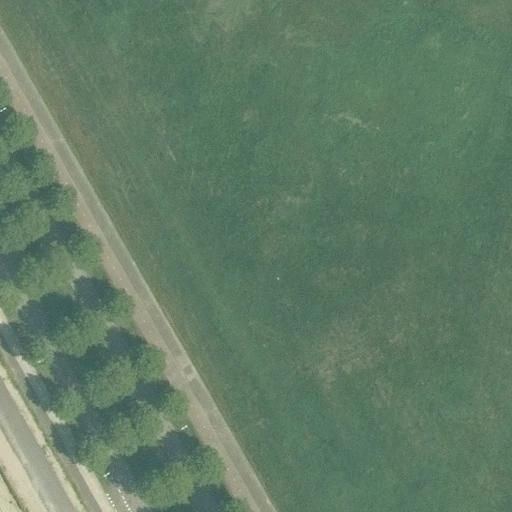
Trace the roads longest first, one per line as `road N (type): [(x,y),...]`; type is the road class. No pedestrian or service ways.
road 1 (unclassified): [(211,511),(0,137)]
road 2 (unclassified): [(0,261),(143,511)]
